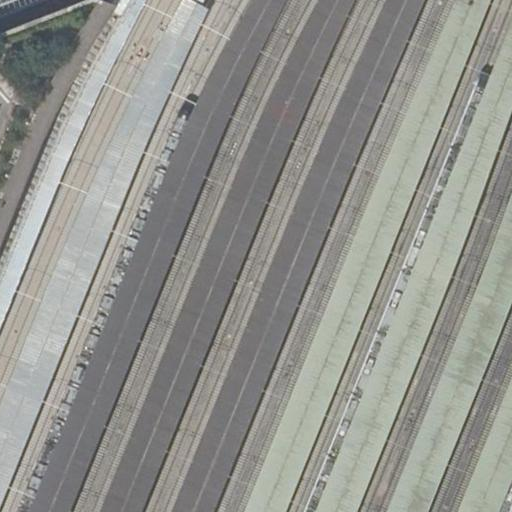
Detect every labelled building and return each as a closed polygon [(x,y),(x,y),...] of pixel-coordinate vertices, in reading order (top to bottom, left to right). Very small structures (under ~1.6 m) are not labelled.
[(66,68),(105,3),(98,0),(92,0),(0,36),(0,217),(34,134),(47,103),(66,68)] [(313,348),(246,511),(284,511),(492,0),(456,0),(399,133),(313,348)] [(511,117),(511,30),(437,220),(319,511),(355,511),(497,160),(511,117)] [(511,204),(477,300),(390,511),(430,511),(511,313),(511,204)] [(511,383),(470,488),(460,511),(501,511),(511,487),(511,383)]
